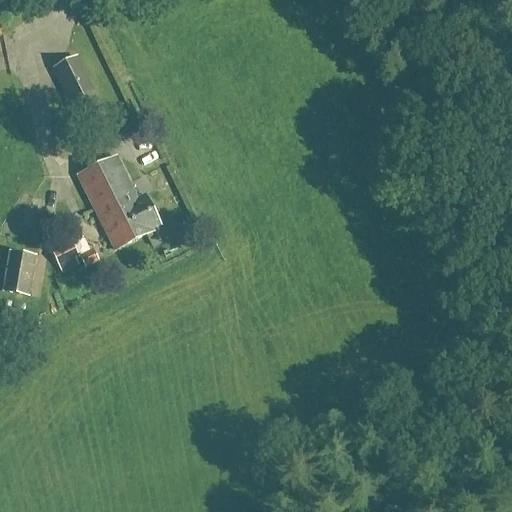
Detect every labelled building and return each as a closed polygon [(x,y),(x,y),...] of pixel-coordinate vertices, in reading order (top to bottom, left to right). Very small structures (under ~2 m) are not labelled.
[(0,0),(0,39),(5,36),(0,28),(0,6),(9,0),(0,0)] [(76,58),(55,69),(84,127),(105,116),(76,58)] [(138,199),(117,157),(78,177),(116,251),(153,232),(152,231),(161,226),(145,195),(138,199)] [(101,261),(93,249),(80,255),(71,239),(50,250),(60,270),(80,261),(85,269),(101,261)] [(37,256),(9,251),(2,293),(30,297),(37,256)]
